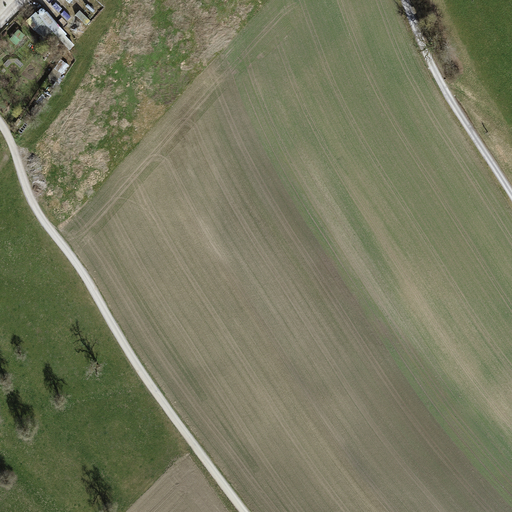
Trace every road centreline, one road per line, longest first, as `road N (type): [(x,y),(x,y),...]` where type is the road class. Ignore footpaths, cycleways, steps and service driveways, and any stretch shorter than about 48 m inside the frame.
road 1 (track): [(0,121),(40,216),(243,511)]
road 2 (track): [(404,0),(446,91),(511,194)]
